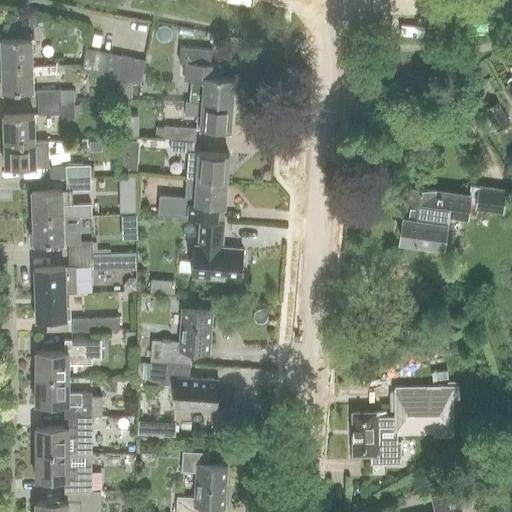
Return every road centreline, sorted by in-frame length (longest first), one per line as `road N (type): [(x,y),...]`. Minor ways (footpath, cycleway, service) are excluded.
road 1 (tertiary): [(297,511),(333,0)]
road 2 (unclassified): [(352,0),(511,6)]
